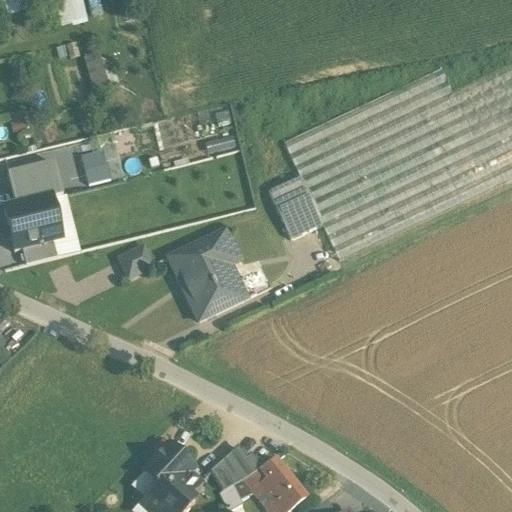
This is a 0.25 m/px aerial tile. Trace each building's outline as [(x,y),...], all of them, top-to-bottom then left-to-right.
[(5,0),(10,18),(44,9),(41,0),(5,0)] [(53,0),(62,29),(88,22),(82,0),(53,0)] [(99,54),(85,58),(97,96),(121,89),(113,64),(101,61),(99,54)] [(440,73),(283,146),(300,181),(322,228),(338,263),(511,181),(511,67),(451,96),(440,73)] [(87,186),(111,182),(105,152),(82,157),(87,186)] [(54,166),(8,177),(16,209),(50,201),(62,198),(54,166)] [(322,228),(300,181),(268,196),(290,242),(322,228)] [(50,201),(16,209),(4,212),(15,255),(22,253),(52,246),(61,243),(50,201)] [(226,234),(168,261),(176,278),(181,276),(189,293),(184,295),(198,324),(237,306),(218,266),(237,257),(226,234)] [(52,246),(22,253),(26,269),(56,262),(52,246)] [(143,251),(119,262),(128,281),(152,269),(143,251)] [(181,276),(176,278),(184,295),(189,293),(181,276)] [(193,470),(169,447),(144,474),(159,488),(144,503),(153,511),(185,511),(194,503),(189,498),(199,487),(188,476),(193,470)] [(237,449),(210,474),(222,493),(232,488),(243,482),(260,472),(262,471),(250,457),(246,460),(237,449)] [(289,511),(306,499),(277,462),(262,471),(260,472),(268,482),(260,488),(278,511),(289,511)] [(260,472),(243,482),(262,506),(258,509),(260,511),(261,511),(265,509),(266,511),(278,511),(260,488),(268,482),(260,472)] [(222,493),(220,495),(228,511),(243,511),(240,505),(244,503),(240,495),(236,497),(232,488),(222,493)] [(332,511),(324,502),(310,511),(332,511)]
